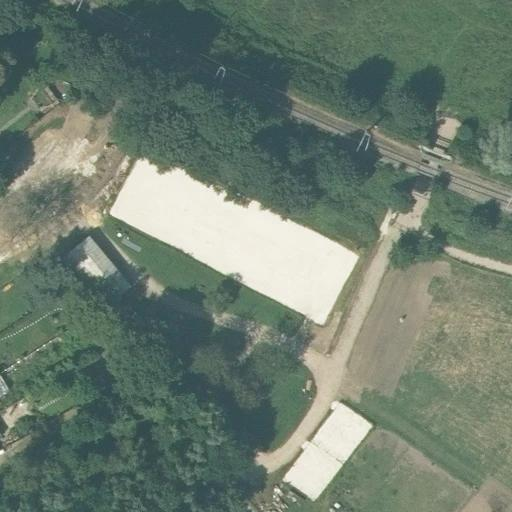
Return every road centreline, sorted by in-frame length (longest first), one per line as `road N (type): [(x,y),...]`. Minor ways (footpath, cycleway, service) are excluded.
road 1 (track): [(225,484),(290,451),(331,375),(274,340),(171,304),(135,280),(89,227)]
road 2 (track): [(331,375),(403,220)]
